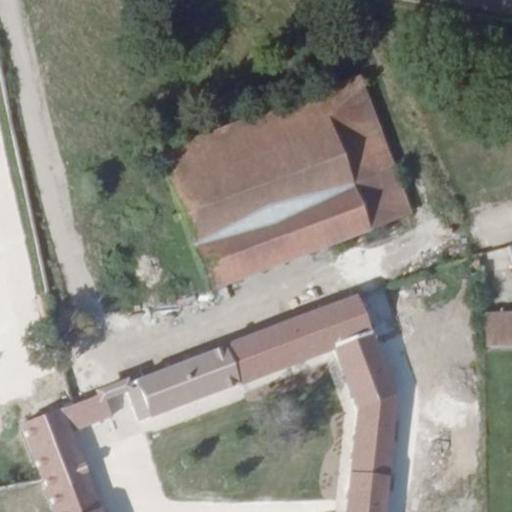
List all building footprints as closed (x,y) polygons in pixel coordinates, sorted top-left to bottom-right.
[(183,146),(158,155),(208,289),(366,229),(315,96),(191,143),(189,138),(182,141),(183,146)] [(478,261),(470,263),(471,270),(479,269),(479,267),(478,261)] [(63,409),(20,425),(54,511),(382,511),(394,397),(355,298),(222,349),(123,385),(138,423),(236,385),(307,358),(313,375),(316,377),(340,368),(356,412),(346,511),(99,511),(98,509),(72,443),(68,434),(77,430),(80,438),(113,426),(100,395),(71,406),(63,409)] [(511,314),(484,315),(485,349),(511,348),(511,314)] [(70,396),(61,399),(63,409),(71,406),(70,396)]
